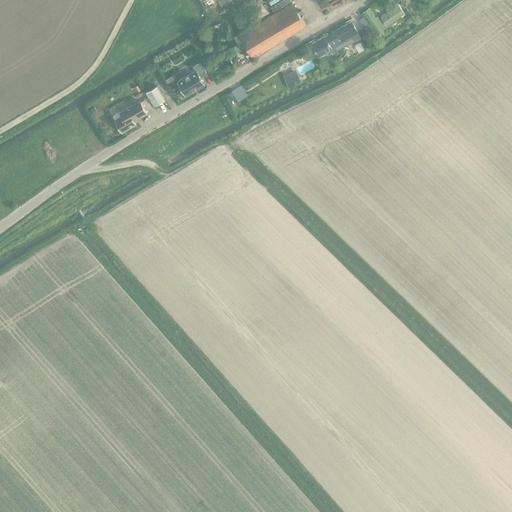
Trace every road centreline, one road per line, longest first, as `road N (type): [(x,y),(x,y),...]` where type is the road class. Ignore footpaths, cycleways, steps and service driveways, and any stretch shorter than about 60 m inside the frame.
road 1 (unclassified): [(0,227),(118,145),(362,0)]
road 2 (track): [(132,0),(83,80),(0,132)]
